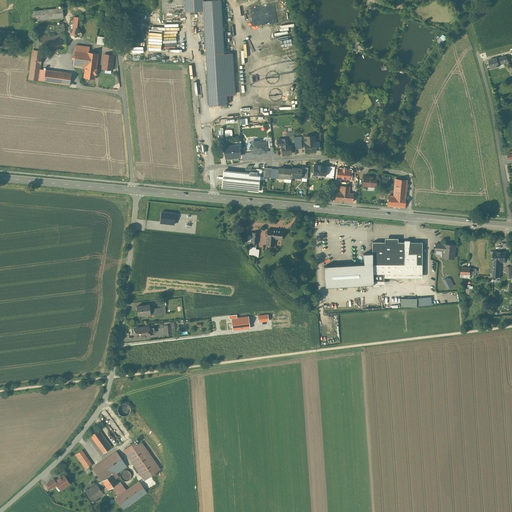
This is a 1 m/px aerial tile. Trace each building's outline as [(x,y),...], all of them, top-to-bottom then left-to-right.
[(211,0),(204,0),(161,0),(162,7),(162,13),(185,12),(191,11),(203,11),(204,26),(209,105),(221,105),(226,104),(226,100),(230,100),(230,94),(226,94),(223,54),(220,0),(211,0)] [(62,8),(31,11),(32,21),(63,17),(62,8)] [(203,11),(191,11),(192,26),(204,26),(203,11)] [(185,12),(162,13),(163,23),(180,22),(180,24),(186,24),(185,12)] [(64,24),(34,27),(35,35),(41,35),(65,32),(64,24)] [(16,32),(0,30),(0,36),(16,38),(16,32)] [(65,33),(44,36),(44,35),(41,36),(42,49),(66,46),(65,33)] [(441,45),(447,37),(442,34),(437,41),(441,45)] [(41,35),(35,35),(33,49),(42,51),(42,49),(41,36),(41,35)] [(15,44),(0,42),(0,49),(14,51),(15,44)] [(42,51),(33,49),(28,79),(38,80),(39,69),(40,64),(41,64),(41,58),(42,51)] [(75,51),(73,65),(85,66),(86,59),(97,60),(98,54),(88,52),(75,51)] [(113,55),(104,54),(102,69),(111,70),(113,55)] [(232,54),(223,54),(226,94),(230,94),(235,94),(232,54)] [(496,57),(488,59),(490,67),(499,65),(498,63),(496,57)] [(97,60),(86,59),(85,66),(84,78),(95,79),(97,60)] [(71,73),(45,70),(44,81),(69,85),(71,73)] [(313,135),(304,136),(305,142),(304,143),(305,152),(315,151),(315,142),(314,142),(313,135)] [(252,148),(253,153),(266,152),(266,148),(266,142),(260,143),(259,141),(254,141),(254,144),(251,144),(250,147),(252,148)] [(282,146),(282,147),(282,154),(291,153),(290,146),(288,146),(282,146)] [(225,150),(217,151),(218,164),(227,164),(226,156),(225,151),(225,150)] [(325,176),(333,177),(334,165),(312,163),(311,173),(325,175),(325,176)] [(302,169),(292,168),(292,169),(291,177),(295,177),(301,178),(302,169)] [(259,176),(224,172),(223,187),(258,191),(259,176)] [(369,177),(364,176),(363,176),(362,186),(375,187),(376,177),(369,176),(369,177)] [(406,180),(395,179),(394,196),(405,197),(406,180)] [(350,186),(337,185),(337,192),(349,193),(350,186)] [(337,192),(336,192),(335,200),(352,202),(352,194),(349,193),(337,192)] [(394,196),(389,196),(388,205),(404,207),(405,197),(394,196)] [(175,214),(161,212),(160,223),(174,224),(175,214)] [(282,231),(267,229),(267,232),(265,232),(265,234),(267,235),(266,238),(267,238),(266,245),(273,246),(274,238),(281,239),(282,231)] [(386,243),(373,243),(373,253),(373,285),(385,286),(385,279),(422,279),(423,243),(399,243),(399,239),(386,239),(386,243)] [(456,245),(436,244),(435,252),(442,252),(442,259),(455,260),(456,245)] [(505,252),(493,252),(493,265),(497,265),(498,261),(504,261),(505,252)] [(373,285),(373,253),(363,254),(364,264),(324,266),(325,287),(373,285)] [(454,286),(449,277),(442,280),(447,290),(454,286)] [(431,297),(418,298),(419,306),(432,305),(431,297)] [(417,298),(400,299),(400,307),(417,306),(417,298)] [(163,301),(155,302),(156,311),(164,310),(163,301)] [(149,304),(137,306),(138,315),(142,315),(142,316),(146,316),(146,314),(150,314),(149,304)] [(231,318),(221,319),(222,330),(231,329),(230,323),(231,323),(231,318)] [(149,326),(134,328),(135,337),(144,336),(144,337),(150,336),(149,326)] [(119,413),(120,415),(121,416),(123,416),(125,416),(127,416),(128,415),(129,413),(130,412),(130,410),(130,408),(130,407),(129,405),(127,404),(126,404),(124,403),(122,404),(121,404),(119,405),(118,407),(118,408),(118,410),(118,412),(119,413)] [(111,447),(99,429),(91,435),(103,453),(111,447)] [(160,469),(141,442),(136,445),(134,443),(124,450),(143,478),(144,480),(160,469)] [(92,464),(82,450),(76,455),(85,469),(92,464)] [(116,451),(92,468),(101,479),(111,472),(124,463),(116,451)] [(124,463),(111,472),(116,479),(119,477),(116,473),(126,466),(124,463)] [(128,471),(127,470),(126,470),(125,470),(124,470),(123,470),(122,471),(121,472),(121,473),(120,474),(120,475),(120,476),(121,477),(121,478),(122,479),(123,480),(124,481),(126,481),(127,480),(128,480),(129,479),(130,479),(130,478),(131,477),(131,476),(131,475),(131,474),(131,473),(130,473),(130,472),(129,471),(128,471)] [(116,479),(111,472),(101,479),(103,482),(108,490),(118,482),(116,479)] [(70,483),(64,475),(55,481),(57,484),(61,490),(70,483)] [(53,479),(47,484),(50,489),(57,484),(55,481),(53,479)] [(139,481),(116,498),(123,508),(146,492),(140,483),(139,481)] [(103,482),(98,486),(102,491),(106,488),(108,490),(103,482)] [(98,486),(96,484),(85,491),(92,501),(103,493),(102,491),(98,486)]
